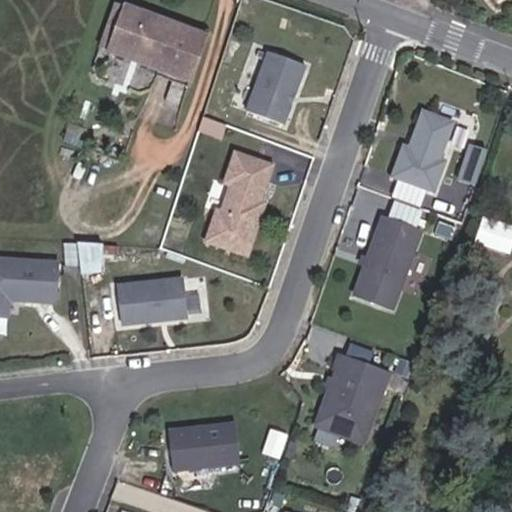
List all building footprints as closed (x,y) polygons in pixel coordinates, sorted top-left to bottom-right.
[(143,0),(131,0),(118,36),(129,40),(143,0)] [(143,0),(129,40),(124,54),(171,72),(176,57),(209,69),(225,25),(157,0),(143,0)] [(302,117),(323,57),(287,44),(265,103),(302,117)] [(111,78),(153,86),(156,68),(115,60),(111,78)] [(457,151),(470,114),(440,103),(427,140),(421,138),(410,168),(451,184),(463,153),(457,151)] [(492,177),(504,142),(489,137),(477,172),(492,177)] [(265,247),(283,195),(274,192),(276,186),(280,187),(290,157),(253,145),(244,171),(250,174),(241,201),(235,198),(223,232),(265,247)] [(424,202),(427,188),(396,182),(393,196),(424,202)] [(409,301),(438,223),(400,210),(372,287),(409,301)] [(484,239),(511,250),(511,222),(493,215),(484,239)] [(73,294),(76,254),(2,250),(0,283),(0,307),(25,309),(26,291),(73,294)] [(212,304),(206,265),(133,278),(140,316),(212,304)] [(0,326),(10,327),(10,318),(0,316),(0,326)] [(376,370),(382,356),(358,347),(353,361),(376,370)] [(419,372),(425,356),(409,350),(403,366),(419,372)] [(382,433),(402,379),(376,370),(353,361),(333,415),(382,433)] [(257,455),(253,415),(186,422),(190,462),(257,455)] [(296,451),(304,427),(287,421),(279,445),(296,451)]
